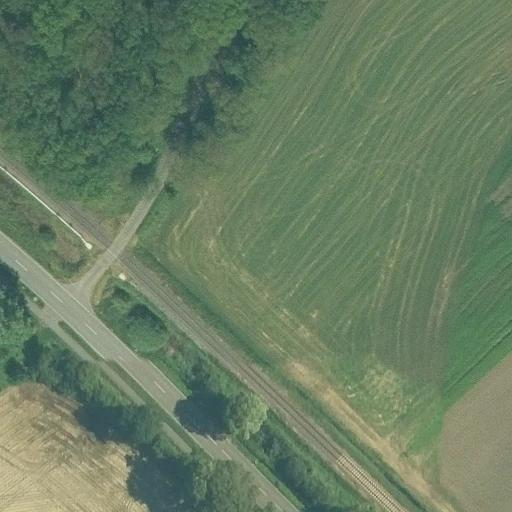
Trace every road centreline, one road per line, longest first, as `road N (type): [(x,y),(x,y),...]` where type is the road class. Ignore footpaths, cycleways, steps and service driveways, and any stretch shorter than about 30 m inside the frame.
road 1 (secondary): [(276,511),(0,244)]
road 2 (track): [(68,304),(116,250),(171,161),(242,0)]
